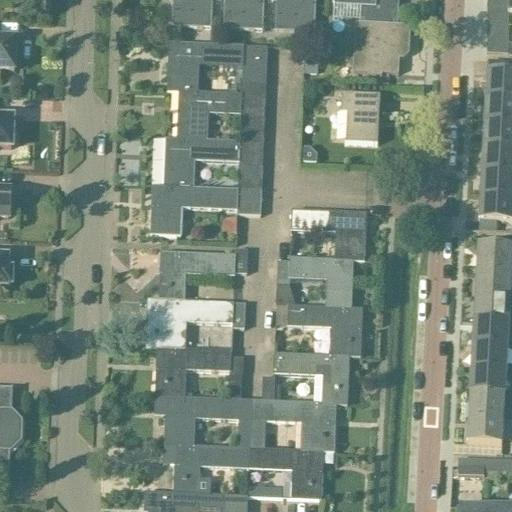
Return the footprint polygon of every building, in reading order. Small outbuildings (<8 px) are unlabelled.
[(212,3),(212,0),(159,0),(160,2),(161,2),(161,1),(173,1),(172,32),(211,33),(212,3)] [(263,33),(264,5),(264,0),(212,0),(212,3),(224,4),(223,32),(263,33)] [(264,0),(264,5),(276,6),(275,36),(314,37),(315,0),(264,0)] [(360,10),(359,26),(355,26),(352,74),(368,76),(368,78),(381,79),(381,77),(397,78),(398,61),(402,62),(408,57),(409,34),(404,29),(397,28),(398,0),(333,0),(333,8),(360,10)] [(508,18),(508,7),(487,7),(486,20),(508,20),(508,18)] [(508,33),(508,20),(486,20),(486,33),(487,33),(508,33)] [(487,33),(486,33),(486,45),(487,45),(507,45),(508,45),(508,33),(487,33)] [(0,84),(0,85),(0,74),(15,75),(16,44),(0,43),(0,84)] [(508,45),(507,45),(487,45),(486,45),(486,56),(508,58),(508,46),(508,45)] [(243,51),(168,48),(166,96),(177,97),(197,98),(198,69),(242,71),(242,63),(243,51)] [(262,51),(247,49),(247,51),(243,51),(242,63),(266,64),(266,51),(262,51)] [(266,64),(242,63),(242,71),(242,75),(265,76),(266,64)] [(318,79),(318,67),(304,67),(304,79),(318,79)] [(265,87),(265,76),(242,75),(241,86),(265,87)] [(511,77),(487,76),(486,101),(511,102),(511,77)] [(241,99),(265,99),(265,87),(241,86),(241,99)] [(197,98),(177,97),(176,143),(207,145),(208,118),(240,120),(240,110),(241,99),(197,98)] [(346,116),(344,147),(377,148),(379,100),(341,98),(340,116),(346,116)] [(240,110),(264,111),(265,99),(241,99),(240,110)] [(511,102),(486,101),(484,125),(511,126),(511,102)] [(264,123),(264,111),(240,110),(240,120),(240,123),(264,123)] [(0,151),(12,152),(12,139),(15,137),(16,129),(13,126),(13,122),(0,121),(0,151)] [(240,123),(239,135),(263,136),(264,123),(240,123)] [(483,150),(511,151),(511,126),(484,125),(483,150)] [(239,135),(239,146),(263,147),(263,136),(239,135)] [(176,143),(165,143),(163,192),(193,193),(194,165),(238,167),(238,159),(239,146),(207,145),(176,143)] [(262,160),(263,147),(239,146),(238,159),(262,160)] [(482,174),(511,175),(511,151),(483,150),(482,174)] [(317,158),(310,151),(304,151),(304,167),(316,168),(317,158)] [(262,172),(262,160),(238,159),(238,167),(238,171),(262,172)] [(262,172),(238,171),(238,182),(261,183),(262,172)] [(511,175),(482,174),(480,199),(511,200),(511,175)] [(237,195),(261,196),(261,183),(238,182),(237,182),(237,195)] [(236,215),(237,207),(237,195),(193,193),(163,192),(151,191),(149,240),(179,241),(180,213),(236,215)] [(0,220),(10,221),(11,193),(0,192),(0,220)] [(261,196),(237,195),(237,207),(260,208),(261,196)] [(511,200),(480,199),(479,224),(511,225),(511,200)] [(237,207),(236,215),(236,220),(260,221),(260,208),(237,207)] [(334,265),(353,266),(364,266),(366,218),(292,215),(291,236),(335,237),(334,265)] [(476,274),(511,276),(511,253),(511,251),(478,249),(476,274)] [(160,257),(158,306),(184,307),(185,279),(233,281),(233,278),(246,278),(247,254),(234,254),(234,260),(160,257)] [(8,261),(0,260),(0,291),(7,291),(7,289),(12,289),(13,273),(8,273),(8,261)] [(353,266),(334,265),(290,263),(289,266),(277,266),(276,290),(289,290),(289,283),(326,285),(325,312),(351,313),(353,266)] [(475,299),(510,301),(511,276),(476,274),(475,299)] [(288,311),(295,311),(289,290),(276,290),(276,310),(277,310),(288,311)] [(474,324),(508,325),(510,301),(475,299),(474,324)] [(145,353),(156,353),(183,354),(185,327),(232,329),(231,333),(243,333),(244,308),(232,308),(232,309),(184,307),(158,306),(147,305),(145,353)] [(362,313),(351,313),(325,312),(288,311),(287,332),(331,333),(330,361),(349,362),(360,362),(362,313)] [(472,348),(507,350),(508,325),(474,324),(472,348)] [(471,372),(506,374),(507,350),(472,348),(471,372)] [(228,404),(240,405),(242,362),(230,361),(230,356),(183,354),(156,353),(154,401),(165,402),(185,403),(187,376),(230,378),(229,381),(228,404)] [(349,362),(330,361),(274,359),(273,379),(322,381),(321,409),(336,409),(347,410),(349,362)] [(470,397),(504,398),(506,374),(471,372),(470,397)] [(275,382),(262,382),(261,406),(273,407),(274,389),(275,382)] [(10,392),(0,391),(0,486),(7,487),(7,488),(8,488),(10,453),(18,444),(19,427),(11,418),(12,391),(10,391),(10,392)] [(469,421),(503,423),(504,398),(470,397),(469,421)] [(165,402),(154,401),(154,412),(165,413),(163,450),(193,451),(195,423),(239,425),(238,453),(249,454),(250,430),(251,406),(240,405),(228,404),(185,403),(165,402)] [(273,407),(251,406),(250,430),(249,454),(264,454),(265,427),(305,428),(304,456),(323,457),(334,457),(336,409),(321,409),(273,407)] [(502,449),(503,423),(469,421),(467,447),(502,449)] [(174,461),(172,497),(199,498),(209,499),(210,483),(200,483),(200,471),(248,473),(249,454),(238,453),(193,451),(163,450),(163,460),(174,461)] [(249,454),(248,473),(291,475),(290,503),(321,505),(323,457),(304,456),(264,454),(249,454)] [(484,475),(484,463),(458,462),(458,474),(453,473),(452,499),(460,500),(461,482),(483,483),(484,475)] [(508,476),(508,464),(484,463),(484,475),(508,476)] [(247,501),(257,502),(257,492),(248,491),(247,500),(247,501)] [(172,497),(144,496),(144,507),(150,508),(149,511),(223,511),(224,511),(224,499),(209,499),(199,498),(172,497)] [(247,500),(224,499),(224,511),(223,511),(246,511),(247,511),(247,500)]
